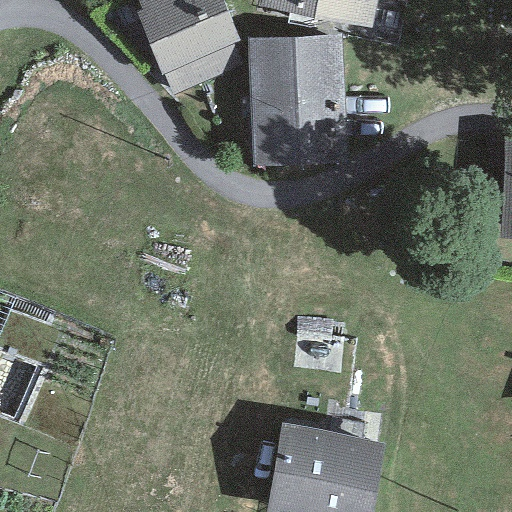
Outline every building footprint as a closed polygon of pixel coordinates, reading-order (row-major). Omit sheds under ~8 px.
[(133,14),(172,97),(240,66),(233,47),(239,44),(221,0),(135,0),(140,11),(133,14)] [(260,0),(258,9),(370,31),(374,0),(260,0)] [(251,170),(345,166),(340,37),(246,40),(251,170)] [(511,144),(500,144),(496,241),(511,241),(511,144)] [(283,429),(266,511),(374,511),(388,450),(283,429)]
